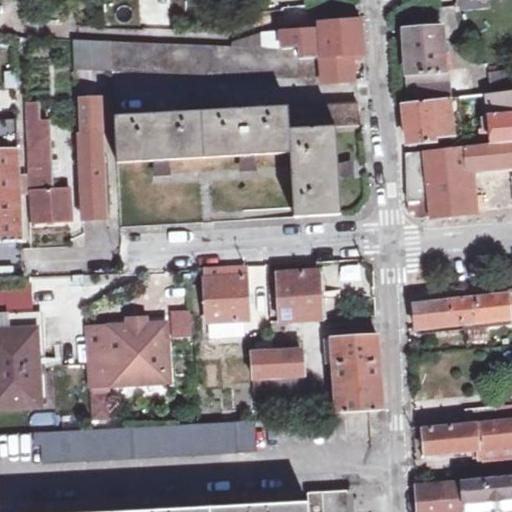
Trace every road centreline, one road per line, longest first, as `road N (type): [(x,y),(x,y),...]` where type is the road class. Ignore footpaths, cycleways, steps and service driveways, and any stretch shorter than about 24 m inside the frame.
road 1 (residential): [(402,511),(391,242)]
road 2 (residential): [(131,255),(391,242)]
road 3 (residential): [(391,242),(375,0)]
road 4 (residential): [(391,242),(511,234)]
